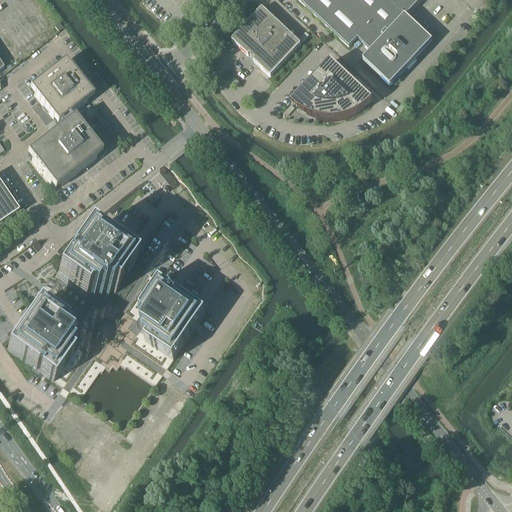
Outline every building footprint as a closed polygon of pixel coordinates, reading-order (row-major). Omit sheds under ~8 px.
[(297,0),(297,1),(349,49),(357,41),(371,54),(362,62),(389,88),(431,43),(405,19),(422,0),(297,0)] [(269,76),(298,46),(298,45),(298,44),(261,8),(260,8),(259,8),(230,39),(230,40),(246,55),(247,55),(248,54),(250,55),(249,55),(249,56),(249,57),(250,57),(250,58),(251,58),(252,58),(252,57),(254,59),(253,60),(252,60),(252,61),(253,61),(268,76),(269,76)] [(59,25),(56,28),(54,29),(58,34),(63,30),(59,25)] [(29,91),(34,98),(57,126),(92,98),(64,63),(29,91)] [(365,111),(372,104),(330,64),(295,101),(300,105),(304,108),(310,112),(318,115),(314,121),(321,122),(329,123),(338,122),(348,120),(357,116),(365,111)] [(73,120),(56,134),(26,157),(54,193),(101,156),(73,120)] [(0,188),(0,226),(18,215),(0,188)] [(134,267),(132,265),(88,235),(56,281),(84,301),(87,297),(95,302),(95,303),(94,303),(94,304),(95,305),(95,306),(96,306),(97,306),(98,306),(99,305),(99,304),(99,303),(102,303),(102,304),(103,304),(103,305),(104,305),(105,305),(106,304),(106,303),(107,302),(106,302),(106,301),(111,293),(115,295),(134,267)] [(139,334),(140,334),(147,339),(145,343),(173,363),(205,316),(159,284),(139,313),(143,315),(138,323),(137,322),(136,322),(135,323),(134,323),(134,324),(134,325),(134,326),(135,326),(135,327),(136,327),(137,327),(137,330),(136,330),(136,331),(135,331),(135,332),(135,333),(136,334),(137,334),(137,335),(138,335),(139,335),(139,334)] [(72,334),(72,335),(65,329),(67,326),(39,306),(6,352),(53,384),(73,356),(69,353),(74,346),(75,346),(76,346),(77,345),(78,345),(78,344),(78,343),(78,342),(77,342),(76,341),(75,341),(75,338),(76,338),(76,337),(77,336),(76,335),(76,334),(75,334),(74,334),(73,334),(72,334)]
